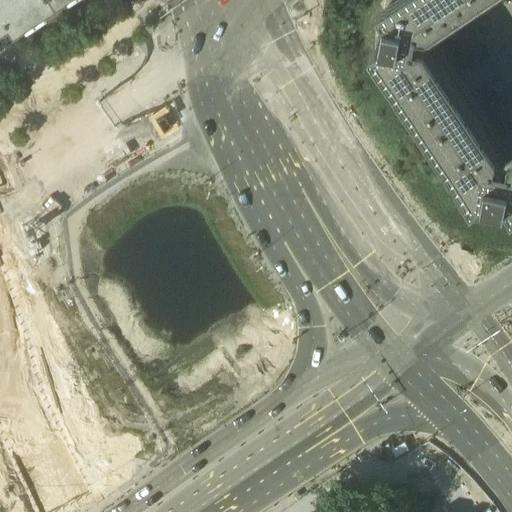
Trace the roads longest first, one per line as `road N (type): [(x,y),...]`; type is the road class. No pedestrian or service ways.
road 1 (primary): [(459,313),(277,50),(252,0)]
road 2 (primary): [(203,17),(0,181)]
road 3 (primary): [(353,325),(469,433),(511,498)]
road 4 (primary): [(240,132),(291,245),(353,325)]
road 5 (primary): [(110,163),(147,101),(211,48)]
road 6 (primary): [(0,255),(110,163)]
road 7 (primary): [(110,163),(152,136),(240,132)]
